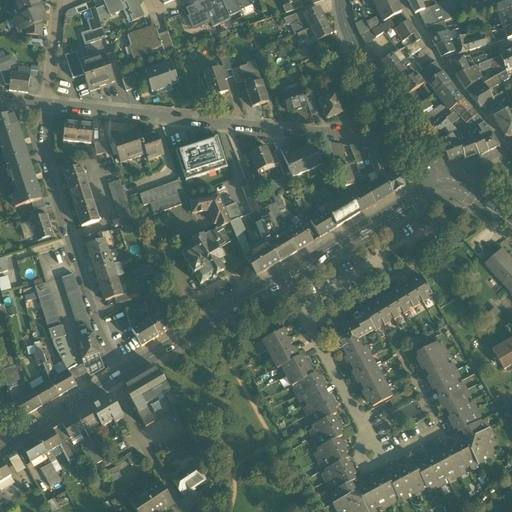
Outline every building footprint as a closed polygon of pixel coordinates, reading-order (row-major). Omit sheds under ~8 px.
[(19,0),(13,3),(16,8),(14,10),(12,13),(15,18),(41,7),(40,3),(38,0),(19,0)] [(131,16),(133,22),(143,17),(135,0),(108,0),(104,2),(105,6),(110,16),(123,11),(126,18),(131,16)] [(230,20),(228,17),(222,1),(220,0),(206,0),(201,2),(202,5),(195,8),(194,5),(186,9),(189,17),(187,17),(191,26),(192,28),(201,24),(202,27),(211,23),(212,28),(230,20)] [(224,0),(222,1),(228,17),(240,12),(238,9),(241,7),(244,9),(251,6),(252,3),(250,0),(224,0)] [(394,0),(373,0),(374,1),(382,18),(384,23),(401,13),(394,0)] [(406,0),(414,12),(423,8),(420,2),(419,0),(406,0)] [(464,12),(465,16),(496,7),(497,7),(511,0),(459,0),(461,4),(463,4),(465,12),(464,12)] [(498,13),(511,7),(511,0),(497,7),(496,7),(498,13)] [(283,7),(286,14),(303,8),(300,2),(293,5),(293,3),(283,7)] [(433,16),(438,24),(444,22),(450,20),(444,3),(436,6),(434,7),(430,9),(433,16)] [(85,4),(74,9),(77,15),(88,11),(85,4)] [(90,31),(94,43),(100,41),(106,39),(102,27),(100,24),(111,19),(110,16),(105,6),(96,10),(95,8),(90,10),(93,19),(95,26),(93,27),(94,30),(90,31)] [(44,14),(41,7),(15,18),(14,19),(17,25),(16,25),(15,28),(16,31),(19,32),(26,29),(41,22),(43,21),(42,18),(44,14)] [(504,29),(511,26),(511,7),(498,13),(504,29)] [(303,15),(305,20),(310,29),(325,22),(321,15),(318,8),(303,15)] [(418,12),(422,21),(433,16),(430,9),(429,8),(424,10),(418,12)] [(77,15),(74,9),(69,11),(66,15),(65,18),(71,18),(77,15)] [(283,20),(287,26),(290,24),(297,21),(295,15),(283,20)] [(438,24),(433,16),(422,21),(426,28),(430,27),(438,24)] [(191,26),(187,17),(182,20),(185,28),(191,26)] [(17,25),(14,19),(8,22),(11,30),(15,28),(16,25),(17,25)] [(87,21),(90,31),(94,30),(93,27),(95,26),(93,19),(87,21)] [(377,26),(378,26),(376,21),(375,19),(365,24),(370,31),(371,30),(377,26)] [(295,35),(310,29),(305,20),(298,23),(291,26),(295,35)] [(394,30),(396,34),(400,40),(402,43),(407,40),(409,43),(411,45),(415,42),(420,40),(418,37),(408,21),(395,30),(394,30)] [(26,35),(41,37),(42,25),(41,22),(26,29),(27,31),(26,35)] [(325,22),(310,29),(314,37),(317,42),(331,35),(325,22)] [(357,31),(360,36),(370,31),(365,24),(363,22),(355,26),(357,31)] [(372,32),(376,38),(384,32),(384,33),(392,28),(393,27),(390,22),(378,28),(372,32)] [(430,27),(432,32),(445,27),(444,22),(438,24),(430,27)] [(384,33),(389,39),(396,34),(394,30),(395,30),(393,27),(392,28),(384,33)] [(447,33),(445,27),(432,32),(433,38),(447,33)] [(150,31),(151,29),(127,37),(131,47),(131,46),(135,57),(152,52),(151,50),(162,46),(159,37),(156,29),(154,30),(152,32),(150,31)] [(307,41),(314,37),(310,29),(295,35),(288,38),(290,42),(295,40),(296,42),(302,39),(305,38),(307,41)] [(94,43),(90,31),(82,34),(86,44),(86,45),(94,43)] [(454,31),(447,33),(451,41),(457,39),(454,31)] [(361,38),(366,45),(376,38),(372,32),(361,38)] [(484,33),(488,45),(500,41),(501,41),(500,38),(494,40),(492,32),(484,33)] [(449,41),(451,41),(447,33),(433,38),(431,38),(434,46),(435,46),(449,41)] [(162,46),(165,54),(174,51),(168,34),(159,37),(162,46)] [(389,39),(394,45),(400,40),(396,34),(389,39)] [(305,46),(306,47),(306,48),(317,42),(314,37),(307,41),(305,38),(302,39),(305,46)] [(458,54),(469,51),(466,42),(465,37),(463,37),(457,39),(451,41),(449,41),(454,50),(456,50),(458,54)] [(472,40),(466,42),(469,51),(485,46),(483,37),(472,40)] [(296,42),(299,48),(305,46),(302,39),(296,42)] [(455,52),(454,50),(449,41),(435,46),(441,57),(445,56),(455,52)] [(406,48),(411,55),(420,49),(415,42),(411,45),(406,48)] [(295,52),(301,64),(311,59),(306,48),(306,47),(295,52)] [(506,72),(507,78),(511,76),(511,75),(511,50),(500,56),(500,57),(505,72),(506,72)] [(399,64),(405,59),(398,51),(392,56),(399,64)] [(83,76),(79,65),(75,53),(64,57),(72,80),(83,76)] [(405,59),(409,65),(415,61),(410,55),(405,59)] [(472,61),(472,62),(479,58),(481,64),(487,62),(485,57),(485,55),(472,61)] [(11,74),(11,76),(8,76),(6,68),(15,64),(12,56),(5,59),(0,60),(0,72),(5,85),(9,86),(9,91),(27,94),(29,77),(29,76),(17,74),(11,74)] [(83,76),(88,91),(114,82),(105,56),(79,65),(83,76)] [(380,64),(391,77),(403,69),(409,65),(405,59),(399,64),(392,56),(380,64)] [(500,57),(496,59),(491,61),(493,66),(496,73),(490,77),(492,80),(498,76),(506,72),(505,72),(500,57)] [(223,67),(225,73),(232,71),(227,58),(220,60),(223,68),(223,67)] [(455,75),(455,76),(468,70),(462,58),(449,62),(455,75)] [(481,65),(481,64),(479,58),(472,62),(475,67),(481,65)] [(481,65),(483,71),(493,66),(491,61),(487,62),(481,64),(481,65)] [(428,67),(435,78),(442,72),(435,62),(428,67)] [(148,83),(152,93),(178,84),(171,64),(149,71),(152,81),(148,83)] [(261,82),(259,83),(257,77),(258,75),(259,75),(255,64),(239,69),(244,81),(243,82),(245,87),(252,108),(268,103),(261,82)] [(408,75),(413,71),(409,65),(403,69),(408,75)] [(483,71),(481,65),(475,67),(472,68),(468,70),(455,76),(465,90),(481,79),(479,73),(483,71)] [(17,74),(29,76),(30,69),(18,67),(17,74)] [(31,67),(30,69),(29,76),(29,77),(37,78),(38,67),(31,67)] [(205,92),(207,100),(228,93),(224,81),(227,80),(225,73),(223,67),(223,68),(203,74),(208,91),(205,92)] [(234,78),(236,85),(243,82),(244,81),(239,69),(232,71),(234,78)] [(391,77),(399,85),(415,74),(413,71),(408,75),(403,69),(391,77)] [(225,73),(227,80),(234,78),(232,71),(225,73)] [(435,94),(435,93),(442,89),(450,84),(442,72),(435,78),(432,80),(427,83),(422,87),(430,97),(435,94)] [(507,78),(506,72),(498,76),(492,80),(483,85),(483,86),(484,85),(487,91),(487,92),(490,90),(489,89),(507,78)] [(424,85),(415,74),(399,85),(407,95),(421,86),(424,85)] [(122,80),(126,92),(138,88),(134,76),(122,80)] [(435,93),(443,104),(457,93),(450,84),(442,89),(435,93)] [(283,90),(285,95),(298,89),(297,85),(283,90)] [(469,95),(480,108),(483,107),(492,101),(492,100),(487,92),(487,91),(484,85),(483,86),(469,95)] [(281,96),(288,113),(305,106),(298,89),(285,95),(281,96)] [(449,112),(449,111),(463,100),(457,93),(443,104),(445,106),(449,112)] [(306,105),(307,105),(312,103),(309,94),(303,97),(306,105)] [(322,112),(326,120),(342,114),(335,95),(319,101),(318,101),(322,112)] [(483,107),(486,111),(500,100),(498,97),(497,95),(492,100),(492,101),(483,107)] [(319,100),(312,103),(317,114),(322,112),(318,101),(319,101),(319,100)] [(416,108),(421,115),(432,108),(427,100),(416,108)] [(460,117),(460,118),(471,109),(463,100),(449,111),(452,115),(455,112),(460,117)] [(311,116),(317,114),(312,103),(307,105),(311,116)] [(423,118),(424,120),(430,116),(431,118),(444,109),(443,107),(445,106),(443,104),(423,118)] [(480,119),(471,109),(460,118),(469,127),(474,123),(480,119)] [(445,121),(450,125),(460,117),(455,112),(452,115),(445,120),(445,121)] [(511,136),(511,115),(508,117),(507,114),(506,112),(493,119),(505,136),(509,137),(511,136)] [(0,117),(0,131),(17,126),(13,114),(0,117)] [(469,127),(473,130),(478,134),(488,152),(498,147),(491,135),(481,121),(480,119),(474,123),(469,127)] [(429,128),(431,132),(436,128),(437,128),(441,125),(437,121),(429,128)] [(432,133),(435,138),(445,131),(448,134),(455,130),(453,128),(450,125),(445,121),(441,125),(437,128),(436,128),(431,132),(432,133)] [(63,142),(90,145),(92,127),(65,124),(63,142)] [(457,132),(460,136),(463,134),(462,130),(458,125),(453,128),(455,130),(457,132)] [(0,131),(0,138),(9,167),(28,161),(17,126),(0,131)] [(448,134),(450,136),(452,135),(455,140),(460,136),(457,132),(455,130),(448,134)] [(479,157),(488,152),(478,134),(473,130),(471,131),(475,135),(470,138),(466,132),(463,134),(460,136),(465,141),(468,139),(477,154),(479,157)] [(112,142),(119,163),(128,160),(129,161),(145,156),(146,159),(155,156),(156,158),(163,156),(156,134),(140,139),(138,132),(120,138),(120,139),(112,142)] [(459,144),(456,141),(455,140),(452,135),(450,136),(439,143),(441,148),(448,162),(463,157),(459,144)] [(463,157),(464,159),(476,155),(477,154),(468,139),(465,141),(460,136),(455,140),(456,141),(459,144),(463,157)] [(218,166),(225,164),(217,138),(175,151),(184,177),(191,175),(193,179),(208,174),(207,170),(213,167),(215,172),(219,170),(218,166)] [(94,145),(96,156),(110,154),(108,148),(106,142),(94,145)] [(329,147),(337,167),(346,164),(341,153),(344,152),(342,145),(336,145),(328,143),(329,147)] [(279,149),(291,178),(322,165),(315,150),(309,153),(307,148),(289,155),(285,147),(279,149)] [(350,147),(356,165),(361,163),(360,158),(364,157),(361,148),(350,147)] [(252,162),(257,172),(265,169),(266,171),(274,168),(265,148),(249,154),(252,162)] [(375,172),(375,173),(382,170),(382,168),(381,166),(379,161),(375,150),(366,149),(375,172)] [(381,166),(382,168),(391,164),(384,153),(377,156),(379,161),(381,166)] [(252,162),(249,154),(243,157),(246,164),(252,162)] [(41,200),(28,161),(9,167),(18,195),(11,197),(15,209),(31,203),(41,200)] [(354,188),(346,164),(337,167),(339,175),(345,189),(345,191),(352,188),(354,188)] [(64,172),(81,228),(98,222),(81,167),(64,172)] [(394,169),(384,175),(385,177),(383,179),(384,181),(386,180),(395,174),(396,174),(396,173),(394,169)] [(384,175),(382,170),(375,173),(379,181),(383,179),(385,177),(384,175)] [(375,173),(375,172),(367,176),(371,185),(379,181),(375,173)] [(386,180),(384,181),(392,194),(404,187),(405,187),(404,186),(397,173),(396,173),(396,174),(395,174),(386,180)] [(273,182),(276,189),(287,184),(284,177),(273,182)] [(371,185),(364,189),(374,205),(392,194),(384,181),(383,179),(379,181),(371,185)] [(152,215),(186,202),(179,181),(140,195),(144,207),(145,206),(148,205),(152,215)] [(109,186),(124,229),(125,229),(135,225),(125,199),(120,182),(109,186)] [(246,200),(252,197),(248,186),(242,189),(246,200)] [(356,194),(352,188),(345,191),(347,196),(349,198),(356,194)] [(341,200),(347,196),(345,191),(345,189),(337,191),(340,200),(341,200)] [(359,215),(374,205),(364,189),(356,194),(349,198),(359,215)] [(317,192),(311,195),(315,202),(319,210),(325,207),(317,192)] [(303,208),(315,202),(311,195),(300,201),(303,208)] [(275,204),(278,213),(285,210),(282,201),(281,201),(280,196),(273,199),(275,204)] [(326,213),(336,228),(352,218),(359,215),(349,198),(347,196),(341,200),(340,200),(326,209),(324,210),(326,213)] [(216,224),(218,228),(220,227),(230,223),(218,197),(190,201),(192,214),(208,211),(214,225),(216,224)] [(268,238),(261,220),(258,213),(252,197),(246,200),(259,234),(262,243),(266,241),(265,240),(268,238)] [(31,203),(34,211),(44,208),(45,208),(42,199),(41,200),(31,203)] [(295,203),(301,217),(306,215),(303,208),(300,201),(295,203)] [(128,204),(132,215),(138,213),(137,210),(138,209),(136,203),(134,202),(133,203),(128,204)] [(224,209),(230,223),(237,220),(240,219),(242,218),(236,204),(224,209)] [(285,229),(283,225),(281,219),(278,213),(275,204),(270,206),(282,237),(286,234),(285,234),(283,229),(285,229)] [(317,210),(321,217),(326,213),(324,210),(326,209),(325,207),(319,210),(317,210)] [(47,216),(44,208),(34,211),(28,213),(31,221),(47,216)] [(266,209),(258,213),(261,220),(269,217),(266,209)] [(287,217),(285,210),(278,213),(281,219),(287,217)] [(311,223),(320,238),(336,228),(326,213),(321,217),(316,219),(311,223)] [(36,237),(37,241),(53,236),(47,216),(31,221),(36,237)] [(266,241),(268,245),(281,238),(277,232),(270,216),(269,217),(261,220),(268,238),(265,240),(266,241)] [(296,218),(290,221),(295,228),(300,225),(296,218)] [(230,223),(232,229),(240,226),(242,233),(245,232),(240,219),(237,220),(230,223)] [(36,237),(31,221),(20,225),(25,241),(36,237)] [(283,229),(285,234),(295,228),(290,221),(283,225),(285,229),(283,229)] [(285,234),(286,234),(297,252),(312,243),(301,224),(300,225),(295,228),(285,234)] [(242,233),(240,226),(232,229),(245,259),(256,252),(253,246),(249,249),(242,233)] [(132,227),(125,229),(126,236),(133,234),(132,227)] [(218,228),(203,237),(209,249),(214,246),(217,250),(230,243),(220,227),(218,228)] [(101,234),(103,240),(104,241),(111,239),(109,232),(101,234)] [(89,237),(92,244),(103,240),(101,234),(89,237)] [(282,237),(281,238),(268,245),(279,263),(295,254),(297,252),(286,234),(282,237)] [(222,259),(217,250),(214,246),(209,249),(203,237),(190,246),(188,243),(186,243),(179,247),(178,249),(188,267),(187,267),(193,276),(194,276),(200,285),(208,280),(211,281),(214,279),(214,276),(223,271),(218,262),(222,260),(222,259)] [(87,245),(91,258),(107,253),(104,241),(103,240),(92,244),(87,245)] [(274,266),(279,263),(268,245),(266,241),(262,243),(265,247),(256,252),(245,259),(256,277),(274,266)] [(511,295),(511,260),(502,249),(491,259),(492,261),(486,267),(511,295)] [(115,250),(107,253),(111,265),(119,262),(115,250)] [(91,258),(95,270),(111,265),(107,253),(91,258)] [(0,260),(0,274),(9,272),(5,259),(0,260)] [(115,278),(116,277),(124,275),(120,262),(119,262),(111,265),(115,278)] [(95,270),(99,283),(115,278),(111,265),(95,270)] [(152,275),(149,267),(134,272),(136,280),(152,275)] [(62,279),(81,338),(93,334),(73,275),(62,279)] [(415,280),(410,283),(421,301),(423,303),(428,300),(427,298),(431,295),(419,276),(414,279),(415,280)] [(0,278),(0,291),(0,292),(11,290),(8,277),(0,278)] [(116,277),(115,278),(99,283),(105,302),(114,299),(122,297),(122,296),(116,277)] [(33,282),(35,288),(43,285),(41,279),(33,282)] [(410,283),(401,289),(412,307),(413,309),(418,306),(417,304),(421,301),(410,283)] [(62,362),(67,371),(77,366),(68,353),(63,338),(65,337),(62,327),(60,327),(46,284),(43,285),(35,288),(34,288),(36,294),(49,332),(54,347),(62,362)] [(35,294),(36,294),(34,288),(25,291),(26,297),(35,294)] [(396,292),(391,295),(402,313),(404,315),(409,312),(408,310),(412,307),(401,289),(400,288),(395,291),(396,292)] [(114,299),(116,305),(122,303),(127,301),(126,297),(125,295),(122,296),(122,297),(114,299)] [(391,295),(382,300),(393,318),(394,321),(399,317),(398,315),(402,313),(391,295)] [(144,304),(148,315),(155,312),(150,299),(143,301),(144,304)] [(376,304),(372,306),(383,324),(384,326),(390,323),(388,321),(393,318),(382,300),(381,299),(376,303),(376,304)] [(137,306),(143,324),(148,321),(150,320),(148,315),(144,304),(137,306)] [(372,306),(363,312),(374,331),(375,332),(380,329),(379,327),(383,324),(372,306)] [(15,307),(5,310),(7,317),(7,318),(17,316),(15,307)] [(500,313),(495,307),(484,317),(489,323),(500,313)] [(125,310),(127,316),(129,323),(134,322),(130,309),(125,310)] [(150,320),(148,321),(158,337),(172,328),(163,312),(156,316),(150,320)] [(339,344),(346,358),(362,350),(357,340),(374,331),(363,312),(357,316),(359,320),(345,327),(347,330),(332,338),(336,346),(339,344)] [(141,347),(158,337),(148,321),(143,324),(136,328),(132,331),(141,347)] [(286,341),(284,336),(283,334),(285,333),(284,330),(262,341),(267,351),(286,341)] [(77,339),(84,359),(86,359),(97,355),(98,355),(99,354),(93,334),(81,338),(77,339)] [(511,338),(492,351),(511,339),(511,338)] [(291,350),(289,346),(288,343),(290,342),(289,339),(286,341),(267,351),(272,360),(291,350)] [(511,339),(492,351),(501,367),(509,363),(510,365),(511,364),(511,339)] [(36,354),(42,352),(43,352),(39,342),(33,343),(34,346),(36,354)] [(417,362),(419,366),(441,354),(437,346),(436,344),(416,354),(420,361),(417,362)] [(441,354),(446,351),(442,344),(437,346),(441,354)] [(28,356),(36,354),(34,346),(26,348),(28,356)] [(296,359),(294,355),(293,353),(295,351),(294,348),(291,350),(272,360),(277,369),(281,367),(296,359)] [(349,364),(351,368),(371,358),(365,348),(362,350),(346,358),(343,359),(345,363),(346,365),(349,364)] [(45,364),(50,362),(51,362),(47,350),(43,352),(42,352),(45,364)] [(446,351),(441,354),(445,361),(450,358),(446,351)] [(38,366),(43,365),(45,364),(42,352),(36,354),(34,355),(38,366)] [(423,367),(427,374),(446,364),(445,361),(441,354),(419,366),(421,369),(423,367)] [(82,360),(84,368),(101,362),(98,355),(97,355),(86,359),(82,360)] [(308,365),(307,362),(304,363),(303,361),(300,357),(296,359),(281,367),(286,377),(308,365)] [(352,376),(354,379),(376,367),(371,358),(351,368),(354,372),(351,373),(352,376)] [(0,363),(1,366),(2,371),(10,368),(7,359),(0,361),(0,363)] [(54,374),(50,362),(45,364),(43,365),(47,375),(48,377),(54,374)] [(53,367),(58,377),(67,372),(67,371),(62,362),(53,367)] [(103,370),(101,362),(84,368),(90,378),(103,370)] [(451,374),(457,371),(453,363),(447,366),(451,374)] [(428,382),(429,385),(451,374),(447,366),(446,364),(427,374),(430,381),(428,382)] [(43,365),(38,366),(42,377),(47,375),(43,365)] [(311,377),(309,372),(307,370),(310,369),(308,365),(286,377),(291,387),(296,384),(311,377)] [(15,367),(10,368),(2,371),(3,374),(9,390),(13,403),(22,398),(16,382),(20,381),(15,367)] [(360,383),(362,388),(381,377),(376,367),(354,379),(356,382),(357,385),(360,383)] [(123,389),(134,408),(143,403),(161,393),(164,399),(166,397),(171,395),(172,394),(167,385),(166,385),(157,369),(123,389)] [(457,371),(451,374),(455,381),(461,378),(457,371)] [(56,378),(50,382),(59,397),(76,387),(67,372),(58,377),(56,378)] [(323,383),(321,379),(319,381),(317,378),(315,374),(311,377),(296,384),(297,387),(301,394),(323,383)] [(434,387),(437,394),(457,384),(455,381),(451,374),(429,385),(431,389),(434,387)] [(363,396),(364,399),(386,387),(381,377),(362,388),(364,392),(361,393),(363,396)] [(29,384),(32,391),(44,385),(40,378),(29,384)] [(41,407),(59,397),(50,382),(44,385),(32,391),(41,407)] [(326,394),(324,390),(322,388),(325,386),(323,383),(301,394),(305,402),(306,404),(326,394)] [(462,393),(467,391),(463,383),(458,386),(462,393)] [(437,394),(439,398),(441,401),(438,402),(440,405),(462,393),(458,386),(457,384),(437,394)] [(296,397),(301,394),(297,387),(292,390),(296,397)] [(392,397),(386,387),(364,399),(366,402),(367,405),(370,403),(372,408),(389,399),(392,397)] [(21,418),(41,407),(32,391),(22,398),(13,403),(21,418)] [(467,391),(462,393),(466,401),(471,398),(467,391)] [(440,405),(441,408),(444,407),(445,409),(448,414),(467,403),(466,401),(462,393),(440,405)] [(301,394),(296,397),(300,405),(305,402),(301,394)] [(333,403),(332,399),(329,401),(328,398),(326,394),(306,404),(308,407),(311,414),(333,403)] [(166,397),(172,407),(177,404),(171,395),(166,397)] [(110,396),(90,408),(99,423),(102,427),(113,421),(114,423),(123,418),(110,396)] [(385,416),(392,430),(423,413),(416,400),(385,416)] [(154,423),(143,403),(134,408),(145,428),(154,423)] [(336,414),(334,410),(333,407),(335,406),(333,403),(311,414),(315,422),(317,424),(331,417),(336,414)] [(448,414),(450,418),(451,420),(448,422),(450,425),(472,413),(468,406),(467,403),(448,414)] [(472,413),(478,410),(474,403),(468,406),(472,413)] [(306,417),(311,414),(308,407),(302,410),(306,417)] [(85,431),(90,428),(99,423),(90,408),(76,416),(85,431)] [(478,410),(472,413),(476,421),(482,418),(478,410)] [(450,425),(452,428),(455,427),(456,429),(458,433),(461,432),(477,423),(476,421),(472,413),(450,425)] [(311,414),(306,417),(310,425),(315,422),(311,414)] [(80,433),(85,431),(76,416),(61,425),(70,439),(80,433)] [(339,425),(337,422),(335,423),(333,421),(331,417),(317,424),(312,427),(313,429),(317,437),(339,425)] [(469,440),(468,443),(489,450),(492,440),(493,437),(489,429),(485,431),(480,422),(477,423),(461,432),(464,439),(469,440)] [(99,423),(90,428),(93,433),(102,428),(102,427),(99,423)] [(64,442),(70,439),(61,425),(57,427),(64,442)] [(342,436),(340,432),(338,430),(341,428),(339,425),(317,437),(321,444),(322,447),(336,439),(342,436)] [(64,453),(70,465),(75,462),(64,442),(57,427),(52,430),(61,445),(60,446),(64,453)] [(312,440),(317,437),(313,429),(308,432),(312,440)] [(37,439),(45,454),(50,451),(60,446),(61,445),(52,430),(37,439)] [(100,447),(93,433),(88,436),(89,438),(95,450),(100,447)] [(73,446),(81,442),(84,440),(81,435),(71,440),(73,446)] [(317,437),(312,440),(316,447),(321,444),(317,437)] [(82,447),(92,467),(101,462),(95,450),(89,438),(84,440),(81,442),(84,446),(82,447)] [(30,463),(45,454),(37,439),(21,448),(30,463)] [(344,448),(342,444),(340,446),(339,443),(336,439),(322,447),(317,449),(318,452),(322,459),(344,448)] [(498,442),(492,440),(489,450),(486,459),(492,461),(498,442)] [(193,449),(188,441),(181,445),(186,453),(193,449)] [(463,445),(456,448),(466,468),(475,463),(477,466),(485,462),(486,459),(489,450),(468,443),(467,446),(463,445)] [(54,458),(64,453),(60,446),(50,451),(54,458)] [(347,459),(345,455),(343,452),(346,451),(344,448),(322,459),(326,467),(327,469),(344,460),(347,459)] [(456,448),(451,451),(449,452),(448,449),(444,451),(456,473),(463,469),(466,468),(456,448)] [(54,458),(50,451),(45,454),(51,464),(56,461),(54,458)] [(444,451),(441,453),(442,455),(440,457),(436,459),(446,478),(448,477),(456,473),(444,451)] [(322,459),(318,452),(313,455),(317,462),(322,459)] [(125,456),(131,466),(136,463),(130,454),(125,456)] [(26,469),(18,455),(9,460),(16,474),(26,469)] [(102,462),(105,467),(117,461),(115,456),(102,462)] [(322,459),(317,462),(321,470),(326,467),(322,459)] [(436,459),(432,461),(429,462),(428,460),(424,461),(436,483),(444,480),(446,478),(436,459)] [(0,460),(0,482),(11,476),(1,460),(0,460)] [(352,469),(350,466),(348,467),(346,465),(344,460),(327,469),(325,471),(326,473),(330,481),(352,469)] [(61,471),(56,461),(51,464),(56,473),(61,471)] [(424,461),(421,463),(422,466),(420,467),(416,469),(424,485),(426,489),(429,487),(436,483),(424,461)] [(181,484),(187,492),(188,492),(205,481),(193,463),(170,477),(176,487),(181,484)] [(413,463),(410,465),(411,467),(409,469),(405,471),(416,490),(424,485),(416,469),(413,463)] [(40,470),(50,488),(60,482),(57,474),(56,473),(51,464),(40,470)] [(106,472),(112,483),(122,478),(117,467),(106,472)] [(404,468),(401,469),(402,472),(400,473),(397,475),(407,495),(416,490),(405,471),(404,468)] [(355,480),(352,476),(351,474),(354,472),(352,469),(330,481),(334,488),(335,491),(350,483),(355,480)] [(456,473),(459,478),(466,475),(463,469),(456,473)] [(330,481),(326,473),(321,476),(325,483),(330,481)] [(395,473),(392,474),(394,477),(391,478),(388,480),(397,497),(398,499),(407,495),(397,475),(395,473)] [(459,478),(456,473),(448,477),(451,482),(459,478)] [(15,483),(11,476),(0,482),(0,492),(0,493),(15,483)] [(386,477),(382,479),(380,481),(378,478),(375,480),(387,502),(394,498),(397,497),(388,480),(386,477)] [(375,480),(372,482),(373,484),(371,486),(367,488),(377,507),(379,506),(387,502),(375,480)] [(436,483),(439,489),(446,485),(444,480),(436,483)] [(330,481),(325,483),(328,491),(334,488),(330,481)] [(354,490),(350,483),(335,491),(331,493),(336,503),(332,504),(336,511),(350,511),(355,495),(353,494),(354,490)] [(439,489),(436,483),(429,487),(431,493),(439,489)] [(176,487),(184,498),(190,494),(188,492),(187,492),(181,484),(176,487)] [(130,504),(135,511),(162,511),(174,505),(161,485),(153,489),(151,486),(136,496),(138,499),(130,504)] [(358,496),(355,495),(350,511),(367,511),(377,507),(367,488),(360,491),(358,496)] [(416,490),(407,495),(409,499),(418,495),(416,490)] [(387,502),(390,507),(397,503),(394,498),(387,502)] [(51,511),(58,509),(52,499),(46,503),(51,511)] [(120,506),(116,499),(110,502),(114,509),(120,506)] [(390,507),(387,502),(379,506),(382,511),(390,507)]
